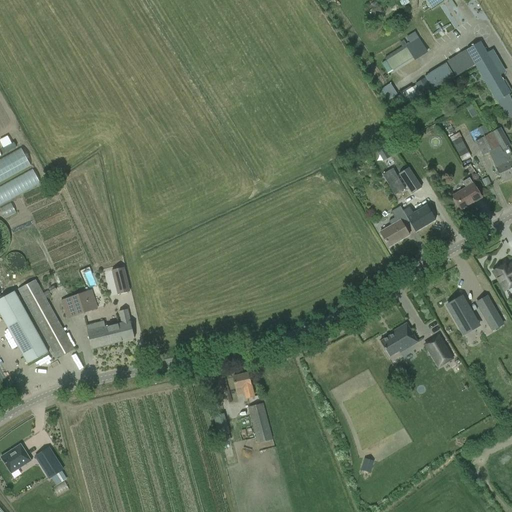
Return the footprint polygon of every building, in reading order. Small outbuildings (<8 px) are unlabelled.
[(444,0),(423,0),(430,9),(444,0)] [(383,10),(382,2),(370,3),(371,11),(383,10)] [(467,9),(472,21),(479,18),(474,6),(467,9)] [(414,40),(407,42),(409,50),(400,52),(404,67),(421,62),(414,40)] [(511,122),(511,124),(511,104),(508,95),(510,94),(480,42),(465,50),(481,77),(481,76),(485,82),(484,83),(508,123),(511,122)] [(370,60),(365,63),(370,70),(375,67),(370,60)] [(455,78),(446,64),(424,77),(433,92),(455,78)] [(425,79),(415,84),(422,97),(433,92),(425,79)] [(399,100),(406,94),(397,84),(391,89),(399,100)] [(471,106),(466,109),(471,118),(477,115),(471,106)] [(479,118),(485,116),(480,106),(475,108),(479,118)] [(484,126),(477,130),(482,138),(489,135),(484,126)] [(506,158),(511,172),(511,154),(509,148),(511,147),(501,129),(499,130),(492,133),(500,146),(506,158)] [(465,162),(476,158),(466,130),(455,134),(465,162)] [(500,146),(492,133),(489,135),(482,138),(475,142),(483,156),(491,152),(495,161),(493,162),(496,168),(497,172),(501,181),(511,176),(511,172),(506,158),(500,146)] [(385,147),(378,152),(381,158),(389,153),(385,147)] [(412,194),(421,188),(408,168),(399,174),(412,194)] [(481,198),(469,178),(462,183),(466,188),(452,197),(461,210),(481,198)] [(0,193),(0,208),(20,199),(14,187),(0,193)] [(5,207),(12,218),(23,212),(16,200),(5,207)] [(403,211),(409,222),(415,232),(435,220),(427,206),(413,214),(409,207),(403,211)] [(380,233),(383,239),(389,248),(409,236),(403,225),(409,222),(403,211),(400,207),(391,212),(394,218),(389,222),(391,226),(380,233)] [(507,264),(493,272),(501,286),(504,291),(511,286),(511,263),(508,265),(507,264)] [(117,295),(130,293),(124,268),(111,271),(117,295)] [(45,299),(37,283),(36,280),(34,281),(19,290),(17,291),(51,351),(56,360),(74,350),(69,341),(45,299)] [(98,308),(92,290),(61,301),(67,319),(98,308)] [(48,352),(15,292),(0,300),(0,315),(27,364),(48,352)] [(445,305),(463,336),(480,326),(462,295),(445,305)] [(475,303),(492,332),(504,324),(487,295),(475,303)] [(134,339),(132,329),(127,310),(119,312),(121,323),(119,324),(124,342),(134,339)] [(91,349),(124,342),(119,324),(104,327),(103,322),(86,326),(89,340),(91,349)] [(418,343),(406,323),(392,332),(393,333),(379,342),(389,358),(399,352),(400,354),(418,343)] [(454,359),(439,334),(429,340),(430,340),(423,344),(438,369),(454,359)] [(246,399),(253,397),(251,386),(251,385),(250,385),(248,374),(233,377),(237,395),(245,394),(246,399)] [(248,408),(251,417),(258,444),(272,440),(265,414),(262,404),(248,408)] [(213,417),(219,436),(229,434),(223,414),(213,417)] [(31,461),(20,444),(0,456),(0,458),(10,474),(31,461)] [(35,457),(49,479),(63,470),(48,448),(35,457)] [(56,485),(66,479),(63,474),(53,481),(56,485)] [(59,488),(62,495),(75,489),(72,482),(59,488)]
